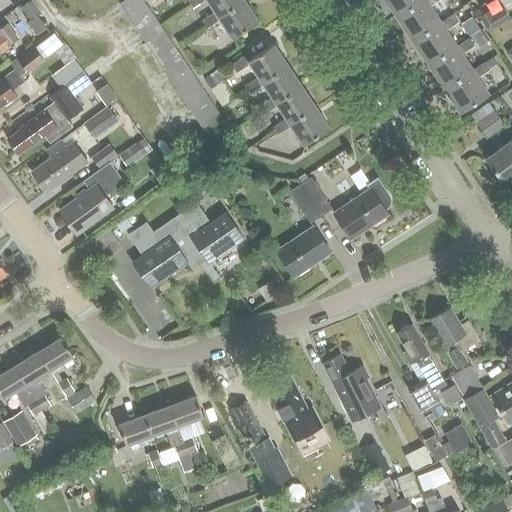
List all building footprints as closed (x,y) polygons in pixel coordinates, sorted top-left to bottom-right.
[(143,0),(124,0),(117,5),(126,19),(147,5),(143,0)] [(241,0),(188,0),(193,7),(203,0),(205,0),(214,13),(217,17),(241,0)] [(258,20),(244,0),(241,0),(217,17),(214,13),(202,21),(207,27),(219,19),(231,38),(258,20)] [(383,0),(396,19),(422,0),(383,0)] [(422,0),(396,19),(412,42),(440,24),(429,7),(439,0),(422,0)] [(147,5),(126,19),(133,29),(154,15),(147,5)] [(488,11),(479,17),(488,31),(509,18),(503,8),(491,16),(488,11)] [(12,20),(29,40),(42,30),(25,9),(12,20)] [(154,15),(133,29),(140,39),(160,25),(154,15)] [(428,67),(456,48),(445,31),(456,24),(451,16),(440,24),(412,42),(412,43),(428,67)] [(0,52),(1,52),(0,50),(0,49),(16,38),(6,23),(0,26),(0,52)] [(160,25),(140,39),(146,49),(167,35),(160,25)] [(473,35),(471,36),(478,47),(489,40),(482,29),(481,30),(473,35)] [(54,34),(33,49),(41,60),(62,45),(54,34)] [(167,35),(146,49),(153,59),(174,45),(167,35)] [(444,91),(471,72),(460,55),(472,47),(467,40),(460,45),(456,48),(428,67),(444,91)] [(257,78),(260,82),(288,64),(274,43),(248,60),(245,56),(232,65),(237,72),(248,65),(257,78)] [(66,44),(55,52),(64,64),(72,58),(75,56),(66,44)] [(174,45),(153,59),(160,69),(180,55),(174,45)] [(11,65),(14,69),(0,78),(0,105),(2,104),(3,106),(17,96),(12,90),(23,82),(21,78),(43,62),(41,60),(33,49),(11,65)] [(180,55),(160,69),(166,79),(187,65),(180,55)] [(51,74),(59,85),(80,70),(72,58),(64,64),(51,74)] [(262,85),(270,98),(274,103),(301,84),(288,64),(260,82),(257,78),(245,86),(250,93),(262,85)] [(483,64),(473,71),(471,72),(444,91),(460,115),(488,96),(476,79),(488,71),(483,64)] [(187,65),(166,79),(173,89),(194,75),(187,65)] [(82,71),(65,84),(65,83),(48,95),(54,102),(44,110),(44,109),(20,127),(21,128),(7,138),(17,153),(31,143),(32,145),(43,136),(49,143),(72,127),(65,118),(82,106),(74,96),(91,83),(82,71)] [(194,75),(173,89),(180,99),(201,85),(194,75)] [(233,96),(222,79),(209,87),(220,104),(233,96)] [(107,84),(96,92),(106,106),(116,98),(107,84)] [(259,106),(262,110),(264,114),(276,106),(285,119),(288,124),(315,105),(301,84),(274,103),(270,98),(259,106)] [(201,85),(180,99),(186,109),(207,95),(201,85)] [(207,95),(186,109),(193,119),(214,105),(207,95)] [(214,105),(193,119),(200,129),(221,115),(214,105)] [(329,127),(315,105),(288,124),(285,119),(273,127),(278,134),(290,126),(302,145),(329,127)] [(83,123),(93,136),(114,120),(105,107),(83,123)] [(156,109),(136,123),(145,137),(166,123),(156,109)] [(493,110),(484,116),(494,130),(503,124),(493,110)] [(221,115),(200,129),(209,143),(230,129),(221,115)] [(494,130),(484,116),(476,122),(486,136),(494,130)] [(166,123),(145,137),(152,147),(172,133),(166,123)] [(172,133),(152,147),(158,157),(179,143),(172,133)] [(152,150),(143,137),(118,155),(127,167),(144,156),(152,150)] [(31,171),(46,191),(86,161),(72,142),(64,147),(60,141),(47,151),(51,157),(31,171)] [(179,143),(158,157),(168,171),(188,157),(179,143)] [(92,156),(91,157),(98,168),(117,155),(110,144),(107,145),(106,144),(91,155),(92,156)] [(485,158),(484,158),(503,185),(504,184),(511,178),(511,154),(504,144),(503,144),(504,144),(485,158)] [(60,211),(75,231),(110,205),(102,195),(122,180),(109,161),(83,180),(90,189),(60,211)] [(366,185),(369,189),(334,212),(351,238),(387,214),(384,210),(388,208),(390,204),(392,200),(391,196),(378,177),(366,185)] [(311,178),(301,185),(320,215),(331,208),(311,178)] [(319,216),(300,185),(290,192),(310,222),(319,216)] [(128,234),(142,256),(133,262),(149,286),(186,261),(184,258),(197,249),(206,262),(242,238),(224,211),(208,221),(195,201),(152,230),(146,222),(128,234)] [(276,251),(294,276),(330,252),(313,226),(276,251)] [(103,257),(121,245),(109,228),(91,241),(103,257)] [(428,319),(457,368),(467,362),(460,350),(478,339),(467,319),(460,324),(450,306),(428,319)] [(409,364),(418,380),(407,386),(420,408),(436,399),(432,392),(445,384),(426,352),(428,351),(411,322),(396,331),(406,349),(401,352),(408,364),(409,364)] [(37,351),(48,370),(71,356),(60,337),(37,351)] [(12,366),(23,385),(31,398),(38,410),(48,404),(41,392),(44,391),(36,377),(48,370),(37,351),(12,366)] [(321,361),(337,391),(351,421),(381,406),(366,377),(368,376),(362,364),(351,370),(351,369),(348,370),(338,352),(321,361)] [(452,375),(463,395),(480,385),(469,365),(452,375)] [(0,395),(1,398),(23,385),(12,366),(0,373),(0,395)] [(289,375),(270,386),(276,399),(272,401),(279,415),(293,442),(322,427),(311,405),(306,408),(289,375)] [(58,385),(65,396),(74,391),(66,380),(58,385)] [(482,388),(464,399),(491,445),(504,438),(493,419),(497,417),(499,420),(505,417),(507,421),(511,417),(511,382),(488,397),(482,388)] [(67,399),(75,412),(93,401),(85,388),(67,399)] [(194,396),(169,405),(176,425),(201,416),(194,396)] [(144,415),(151,435),(164,430),(170,446),(172,445),(177,456),(187,452),(182,439),(176,425),(169,405),(144,415)] [(2,422),(17,446),(35,435),(21,412),(15,415),(14,414),(2,422)] [(126,444),(151,435),(144,415),(118,424),(126,444)] [(460,423),(443,433),(448,441),(443,444),(449,455),(472,443),(460,423)] [(0,448),(10,442),(0,426),(0,448)] [(190,436),(182,439),(187,452),(196,449),(190,436)] [(496,445),(507,463),(511,460),(511,436),(509,438),(496,445)] [(146,452),(152,466),(161,463),(155,449),(146,452)] [(195,454),(192,459),(193,465),(198,468),(204,466),(207,461),(205,455),(200,452),(195,454)] [(179,458),(184,472),(194,469),(188,454),(179,458)] [(46,458),(35,465),(41,475),(53,468),(46,458)] [(418,474),(422,489),(437,485),(432,469),(418,474)] [(429,511),(458,511),(457,509),(448,511),(446,511),(441,498),(435,501),(430,488),(422,491),(429,511)] [(353,496),(359,511),(373,511),(372,509),(374,508),(367,490),(353,496)] [(506,507),(511,503),(511,492),(501,498),(506,507)] [(8,511),(20,511),(10,494),(1,500),(8,511)] [(500,497),(474,511),(508,511),(506,507),(501,498),(500,497)] [(337,503),(340,511),(355,511),(350,498),(337,503)] [(415,511),(414,509),(410,510),(405,498),(396,501),(399,511),(415,511)] [(399,511),(396,501),(386,505),(388,511),(399,511)]
